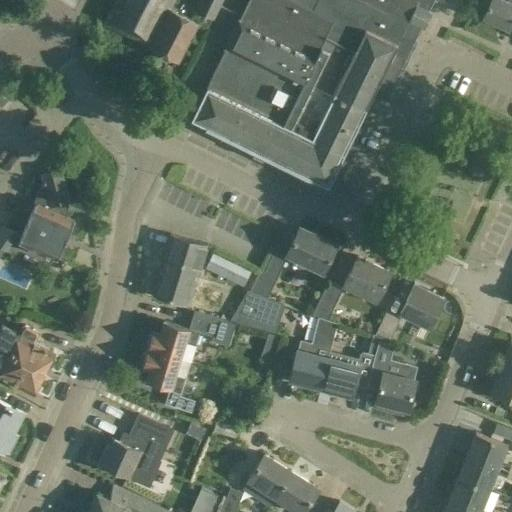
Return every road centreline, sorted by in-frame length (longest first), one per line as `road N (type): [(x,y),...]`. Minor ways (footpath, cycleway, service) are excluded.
road 1 (residential): [(14,511),(87,349),(115,256),(131,140)]
road 2 (residential): [(430,445),(290,412),(278,420),(405,508)]
road 3 (residential): [(341,219),(433,51),(511,91)]
road 4 (residential): [(341,219),(131,140)]
road 5 (residential): [(490,294),(341,219)]
road 6 (residential): [(430,445),(490,294)]
road 7 (residential): [(131,140),(98,118),(39,27)]
